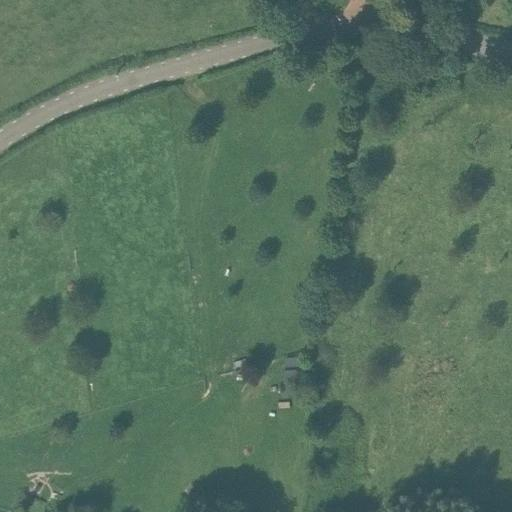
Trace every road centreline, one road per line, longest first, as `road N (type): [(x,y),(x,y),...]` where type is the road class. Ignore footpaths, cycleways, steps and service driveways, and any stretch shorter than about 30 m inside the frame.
road 1 (unclassified): [(0,140),(125,81),(306,32),(362,26)]
road 2 (unclassified): [(511,54),(362,26)]
